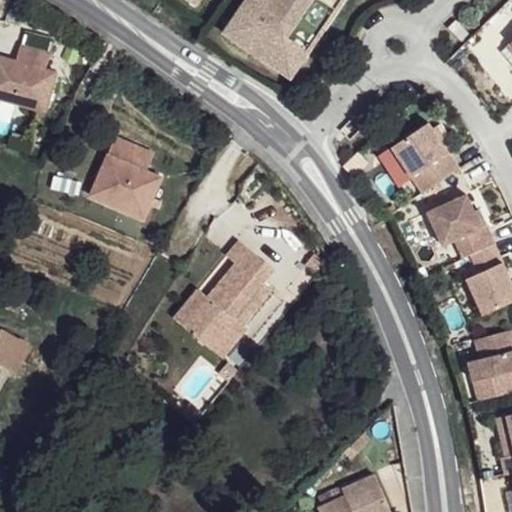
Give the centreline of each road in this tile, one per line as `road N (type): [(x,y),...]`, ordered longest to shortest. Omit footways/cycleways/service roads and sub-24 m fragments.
road 1 (tertiary): [(344,219),(411,346),(441,511)]
road 2 (tertiary): [(302,142),(259,98),(107,0)]
road 3 (tertiary): [(56,0),(227,116)]
road 4 (residential): [(403,45),(490,125),(511,169)]
road 5 (residential): [(302,142),(403,45)]
